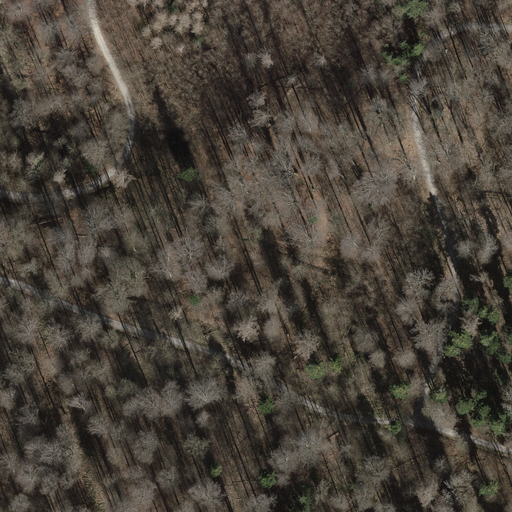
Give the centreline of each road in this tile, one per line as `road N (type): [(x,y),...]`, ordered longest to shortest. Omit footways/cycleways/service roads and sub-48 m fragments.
road 1 (track): [(420,423),(457,303),(415,115),(414,76),(432,43),(454,28),(511,27)]
road 2 (track): [(0,280),(228,358),(321,409),(420,423)]
road 3 (track): [(90,0),(133,113),(127,155),(91,187),(41,198),(0,192)]
